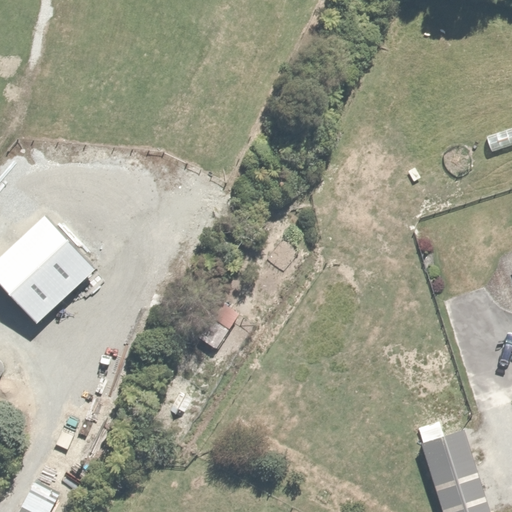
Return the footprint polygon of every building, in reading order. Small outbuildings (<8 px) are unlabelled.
[(132,300),(113,294),(104,323),(123,329),(132,300)] [(194,342),(215,357),(237,326),(216,311),(194,342)] [(0,369),(0,387),(18,398),(26,384),(0,369)] [(492,511),(462,429),(410,448),(433,511),(492,511)] [(42,511),(58,474),(28,462),(7,511),(42,511)]
